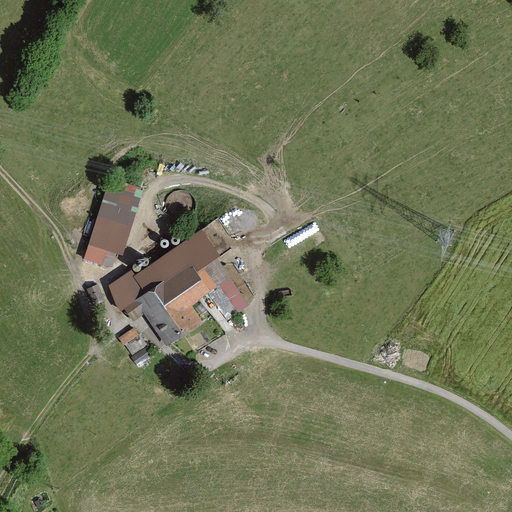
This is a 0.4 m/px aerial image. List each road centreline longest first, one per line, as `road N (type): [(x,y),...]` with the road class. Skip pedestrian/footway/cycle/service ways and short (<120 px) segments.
road 1 (track): [(511,435),(443,393),(379,372),(252,338),(208,365),(187,363),(143,325),(125,325),(94,274),(115,271),(130,252),(148,194),(174,178),(244,193),(267,210),(273,226),(237,256),(259,319)]
road 2 (track): [(0,477),(71,374),(125,325)]
